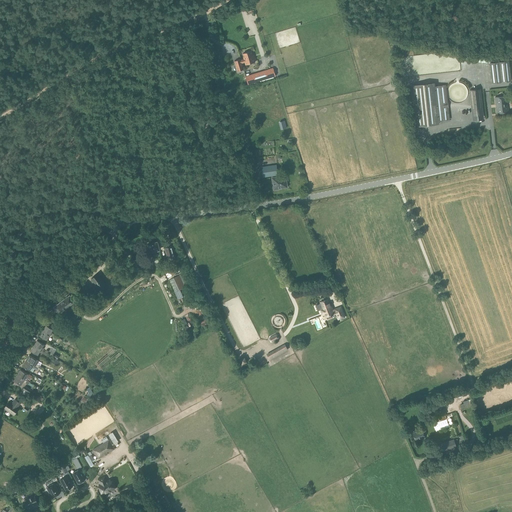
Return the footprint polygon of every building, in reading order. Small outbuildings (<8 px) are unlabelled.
[(252,58),(252,55),(251,51),(243,54),(244,57),(244,58),(234,61),(237,72),(244,70),(242,63),(245,62),(246,65),(255,62),(254,57),(252,58)] [(403,73),(413,71),(410,56),(402,58),(403,62),(401,62),(403,73)] [(492,84),(510,82),(508,61),(490,63),(492,84)] [(275,76),(273,68),(246,77),(248,84),(275,76)] [(438,124),(438,121),(449,120),(445,85),(434,86),(434,83),(412,85),(416,126),(438,124)] [(480,89),(470,90),(472,117),(483,115),(480,89)] [(497,114),(509,113),(507,96),(495,97),(497,114)] [(271,175),(277,174),(276,165),(262,167),(263,177),(271,176),(271,175)] [(287,187),(286,182),(285,182),(285,177),(278,178),(278,177),(272,178),(274,190),(277,189),(277,188),(281,188),(287,187)] [(148,245),(146,245),(149,253),(150,256),(156,254),(156,251),(159,250),(158,246),(158,245),(158,243),(157,243),(157,242),(151,244),(151,243),(150,242),(149,243),(148,244),(148,245)] [(171,247),(165,249),(168,258),(174,257),(171,247)] [(169,270),(171,274),(179,269),(177,266),(169,270)] [(185,284),(181,272),(170,276),(173,287),(185,284)] [(96,284),(90,288),(92,292),(98,288),(99,289),(105,285),(98,274),(92,279),(96,284)] [(69,296),(62,301),(70,312),(71,312),(71,310),(77,306),(74,302),(69,296)] [(321,305),(319,306),(323,316),(325,315),(327,320),(333,318),(332,316),(336,314),(338,321),(346,318),(345,318),(341,307),(341,306),(333,309),(331,302),(329,303),(328,299),(319,302),(321,305)] [(62,301),(54,307),(59,313),(62,317),(67,312),(68,313),(69,313),(70,312),(62,301)] [(274,314),(271,320),(277,324),(281,318),(274,314)] [(58,319),(53,323),(58,329),(62,326),(58,319)] [(46,325),(43,330),(50,334),(53,329),(46,325)] [(71,329),(67,333),(71,337),(75,333),(71,329)] [(43,330),(40,336),(47,339),(50,334),(43,330)] [(269,338),(269,340),(270,342),(272,343),(278,339),(279,338),(278,335),(276,334),(269,338)] [(37,340),(34,345),(41,349),(44,344),(46,345),(47,343),(43,341),(42,343),(37,340)] [(268,357),(287,347),(283,341),(265,351),(268,357)] [(34,345),(31,350),(38,354),(41,349),(34,345)] [(29,355),(26,361),(33,365),(38,368),(40,366),(37,364),(39,361),(36,359),(29,355)] [(26,361),(23,366),(30,370),(33,372),(35,369),(37,370),(38,368),(33,365),(26,361)] [(21,370),(17,375),(24,379),(27,381),(30,382),(28,381),(29,379),(26,377),(27,374),(21,370)] [(17,375),(14,380),(21,385),(24,379),(17,375)] [(441,403),(440,400),(440,398),(434,400),(436,405),(437,410),(433,412),(435,419),(439,417),(446,416),(442,403),(441,403)] [(9,401),(4,408),(14,415),(19,408),(17,407),(21,403),(15,399),(13,402),(12,404),(9,401)] [(415,441),(425,438),(422,429),(412,433),(415,441)] [(441,452),(456,447),(454,439),(438,444),(441,452)] [(108,440),(92,450),(97,458),(113,447),(108,440)] [(77,458),(73,461),(77,469),(82,467),(77,458)] [(106,466),(107,468),(122,461),(121,459),(106,466)] [(64,465),(60,467),(65,476),(69,474),(64,465)] [(79,470),(73,473),(79,484),(80,483),(81,484),(84,482),(83,481),(85,480),(83,476),(81,474),(79,470)] [(67,477),(61,480),(66,491),(73,487),(70,483),(69,481),(67,477)] [(105,477),(99,480),(101,484),(100,485),(104,494),(115,489),(110,480),(107,481),(105,477)] [(55,484),(47,488),(49,492),(51,491),(54,497),(55,497),(56,497),(59,496),(58,495),(60,494),(55,484)] [(26,500),(25,501),(25,502),(28,510),(30,509),(31,510),(34,508),(33,507),(35,506),(36,508),(39,506),(36,500),(38,499),(36,494),(32,496),(32,497),(26,500)]
